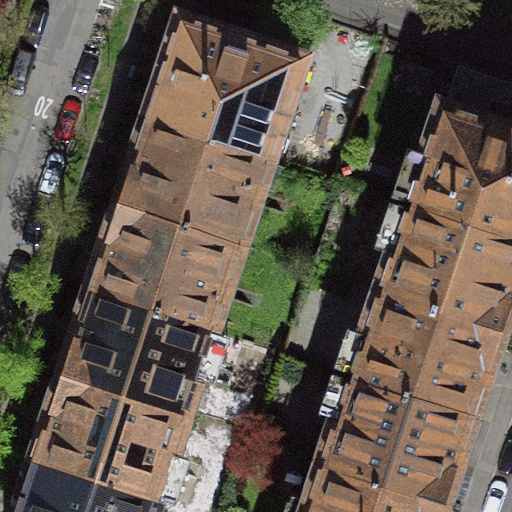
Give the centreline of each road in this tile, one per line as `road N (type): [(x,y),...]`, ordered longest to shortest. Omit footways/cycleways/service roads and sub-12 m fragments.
road 1 (residential): [(74,0),(0,225)]
road 2 (residential): [(511,58),(334,0)]
